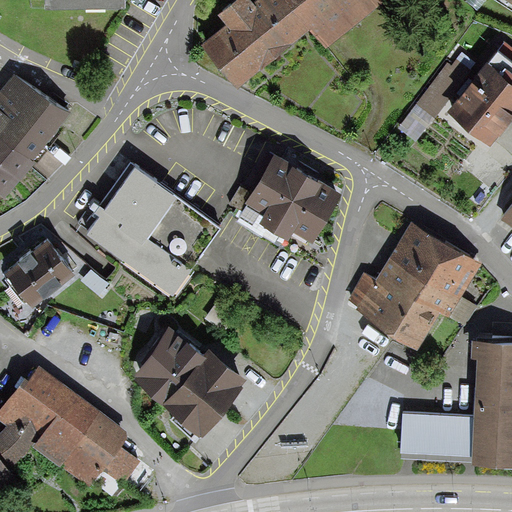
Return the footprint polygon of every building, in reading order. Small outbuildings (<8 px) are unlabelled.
[(310,27),(287,0),(261,0),(256,4),(252,0),(237,0),(220,14),(229,26),(207,44),(240,84),(310,27)] [(287,0),(310,27),(326,45),(382,0),(287,0)] [(490,135),(511,107),(511,71),(489,54),(450,103),(490,135)] [(434,113),(467,70),(450,57),(418,100),(434,113)] [(0,89),(0,125),(33,154),(72,107),(15,71),(0,89)] [(434,113),(418,100),(399,125),(415,138),(434,113)] [(33,154),(0,125),(0,187),(6,192),(37,157),(33,154)] [(227,223),(137,159),(107,201),(97,194),(77,222),(177,293),(227,223)] [(339,196),(275,159),(249,205),(268,216),(264,223),(288,237),(292,230),(313,242),(339,196)] [(442,241),(412,223),(377,281),(365,273),(347,303),(416,350),(441,310),(447,313),(477,263),(442,241)] [(75,266),(50,233),(8,264),(34,297),(75,266)] [(109,278),(92,264),(82,276),(100,290),(109,278)] [(163,396),(205,344),(172,317),(130,369),(163,396)] [(404,416),(402,454),(472,457),(472,465),(511,466),(511,339),(469,338),(469,355),(476,355),(473,419),(404,416)] [(205,344),(163,396),(177,407),(170,416),(196,436),(249,370),(210,339),(205,344)] [(0,406),(0,416),(7,422),(0,427),(0,449),(11,464),(34,442),(55,457),(53,460),(91,487),(105,469),(126,484),(146,456),(125,440),(133,429),(39,361),(31,372),(27,370),(0,406)] [(0,449),(0,484),(17,472),(11,464),(0,449)]
